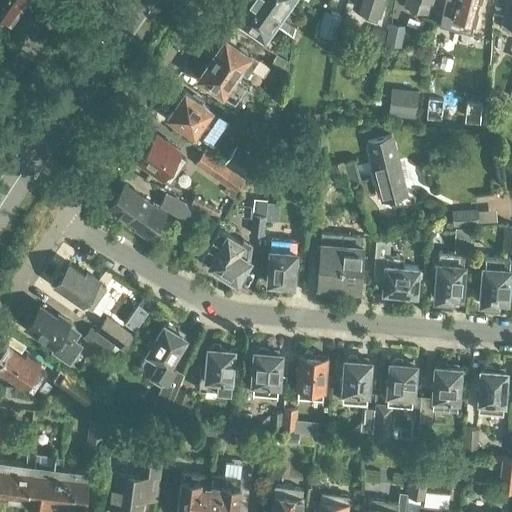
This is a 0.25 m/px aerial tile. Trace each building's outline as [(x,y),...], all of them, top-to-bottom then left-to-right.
[(0,0),(0,17),(3,20),(7,16),(11,19),(13,16),(16,16),(19,11),(18,9),(24,0),(0,0)] [(293,35),(296,23),(263,0),(247,0),(236,17),(264,36),(276,19),(279,21),(277,24),(293,35)] [(263,0),(296,23),(299,12),(289,6),(287,9),(284,7),(288,0),(263,0)] [(376,22),(382,0),(355,0),(353,9),(365,13),(363,18),(376,22)] [(406,0),(405,6),(426,12),(429,0),(406,0)] [(477,9),(479,0),(455,0),(454,8),(453,7),(451,13),(475,19),(477,9)] [(511,0),(508,0),(502,19),(498,30),(510,34),(511,32),(511,31),(511,0)] [(318,34),(335,39),(342,15),(324,11),(318,34)] [(384,45),(399,48),(404,26),(388,23),(384,45)] [(210,57),(236,74),(238,71),(246,77),(258,60),(250,55),(250,54),(247,52),(246,49),(241,46),(238,46),(224,37),(222,39),(219,40),(216,45),(217,47),(210,57)] [(271,63),(286,71),(291,62),(277,53),(271,63)] [(234,78),(236,74),(210,57),(204,66),(201,67),(198,71),(198,74),(196,77),(210,87),(211,90),(215,93),(218,92),(222,95),(222,94),(230,100),(242,84),(234,78)] [(388,115),(415,118),(418,91),(391,87),(388,115)] [(167,116),(194,134),(213,147),(230,123),(210,110),(211,110),(184,91),(167,116)] [(440,122),(443,98),(428,96),(426,120),(440,122)] [(278,117),(280,102),(271,97),(265,110),(278,117)] [(483,102),(468,100),(466,124),(481,125),(483,102)] [(157,134),(138,161),(170,183),(186,160),(178,154),(180,151),(157,134)] [(368,143),(372,161),(382,200),(406,194),(393,137),(368,143)] [(256,158),(237,148),(230,163),(249,172),(256,158)] [(204,152),(196,164),(236,192),(244,180),(204,152)] [(337,185),(350,181),(344,161),(331,164),(337,185)] [(164,213),(153,205),(125,185),(118,194),(114,194),(110,199),(112,203),(110,206),(135,224),(132,229),(148,239),(164,213)] [(160,207),(192,223),(198,210),(166,194),(160,207)] [(267,200),(254,199),(250,234),(263,235),(267,200)] [(219,208),(203,200),(198,208),(214,217),(219,208)] [(309,223),(323,223),(322,202),(309,202),(309,223)] [(450,211),(452,228),(477,226),(475,209),(450,211)] [(511,252),(511,227),(503,227),(502,252),(511,252)] [(236,282),(250,260),(251,261),(252,245),(243,239),(241,243),(218,229),(200,259),(208,265),(211,267),(210,269),(218,274),(220,272),(225,275),(223,278),(232,283),(234,281),(236,282)] [(364,236),(322,232),(317,286),(360,289),(364,236)] [(413,294),(417,294),(419,268),(400,266),(401,256),(387,254),(389,237),(376,236),(374,264),(386,265),(384,291),(387,291),(389,295),(409,297),(413,294)] [(290,285),(293,285),(295,267),(297,264),(298,258),(295,255),(296,241),(295,241),(271,239),(270,249),(267,282),(279,284),(281,286),(288,287),(290,285)] [(451,297),(461,297),(464,265),(463,264),(464,254),(438,252),(437,265),(435,266),(434,274),(436,276),(435,299),(451,300),(451,297)] [(497,300),(507,301),(509,268),(508,268),(509,258),(479,255),(479,266),(482,267),(482,269),(480,271),(479,279),(481,281),(480,303),(497,304),(497,300)] [(82,303),(92,310),(106,290),(97,283),(99,281),(88,273),(86,275),(69,264),(62,273),(59,273),(55,279),(57,282),(55,285),(69,295),(70,298),(73,301),(76,300),(82,304),(82,303)] [(79,332),(73,328),(64,322),(65,320),(54,312),(52,314),(35,303),(29,312),(25,313),(22,318),(23,321),(21,324),(35,334),(35,337),(39,340),(42,339),(49,343),(50,351),(68,363),(81,344),(74,339),(79,332)] [(97,331),(112,341),(123,349),(132,335),(106,318),(97,331)] [(183,373),(169,365),(185,338),(175,331),(174,328),(169,325),(166,326),(163,324),(153,341),(151,341),(148,346),(148,349),(146,353),(147,354),(139,367),(164,382),(154,407),(167,412),(183,373)] [(112,341),(97,331),(91,326),(83,338),(104,352),(112,341)] [(216,391),(230,392),(234,350),(222,348),(220,346),(213,345),(212,348),(208,347),(207,361),(201,361),(198,390),(216,392),(216,391)] [(0,370),(24,386),(34,393),(47,373),(38,367),(40,364),(39,363),(28,355),(26,358),(12,348),(5,357),(1,358),(0,359),(0,370)] [(252,394),(278,395),(278,385),(279,385),(281,353),(269,352),(267,349),(261,349),(259,351),(255,351),(254,369),(251,370),(251,378),(253,379),(252,383),(253,383),(252,394)] [(297,397),(322,399),(323,389),(324,389),(326,358),(312,357),(311,353),(305,352),(304,356),(300,355),(297,387),(297,397)] [(342,402),(366,404),(367,393),(368,393),(370,360),(358,360),(356,356),(350,356),(347,359),(345,359),(343,377),(340,379),(340,386),(343,388),(343,392),(342,402)] [(412,407),(422,408),(423,397),(413,396),(415,364),(403,363),(402,361),(395,360),(393,363),(390,362),(389,381),(386,383),(385,388),(388,390),(388,395),(387,405),(376,404),(374,440),(389,441),(392,405),(412,407)] [(431,423),(432,409),(457,410),(460,367),(448,367),(447,363),(440,363),(438,366),(435,365),(434,384),(431,386),(430,392),(433,395),(433,398),(423,397),(422,408),(421,422),(431,423)] [(478,412),(502,414),(503,403),(504,403),(506,371),(494,370),(492,367),(486,367),(484,369),(480,369),(479,387),(476,389),(476,396),(478,397),(478,401),(478,412)] [(94,392),(66,372),(57,384),(84,404),(94,392)] [(171,407),(183,412),(191,393),(178,388),(171,407)] [(282,429),(295,430),(297,409),(283,408),(282,429)] [(282,412),(271,411),(270,427),(281,428),(282,412)] [(91,419),(88,445),(101,447),(104,421),(91,419)] [(216,436),(218,423),(206,422),(204,435),(216,436)] [(218,423),(216,436),(229,438),(230,425),(218,423)] [(255,428),(254,439),(266,440),(267,430),(255,428)] [(466,429),(462,448),(476,450),(478,429),(466,429)] [(402,445),(390,444),(390,452),(402,453),(402,445)] [(29,464),(24,505),(25,504),(29,504),(29,506),(39,508),(40,506),(43,506),(43,505),(52,506),(51,508),(58,509),(62,468),(64,458),(53,457),(27,453),(26,464),(29,464)] [(111,511),(141,511),(145,490),(158,491),(162,456),(144,453),(141,475),(114,472),(111,499),(114,499),(111,511)] [(511,457),(501,457),(498,485),(511,487),(511,457)] [(24,505),(29,464),(26,464),(0,460),(0,496),(7,497),(7,503),(24,505)] [(62,468),(58,509),(69,511),(70,505),(85,507),(90,472),(62,468)] [(423,498),(427,470),(412,468),(410,468),(407,496),(408,496),(423,498)] [(206,511),(212,475),(182,471),(176,511),(206,511)] [(212,475),(206,511),(236,511),(241,478),(212,475)] [(304,489),(292,488),(275,486),(274,494),(271,511),(298,511),(299,511),(302,511),(304,498),(303,497),(304,489)] [(348,511),(349,504),(350,496),(321,492),(320,500),(318,511),(348,511)] [(398,511),(399,503),(370,499),(369,507),(369,508),(368,511),(398,511)] [(309,511),(318,511),(320,501),(311,500),(309,511)]
